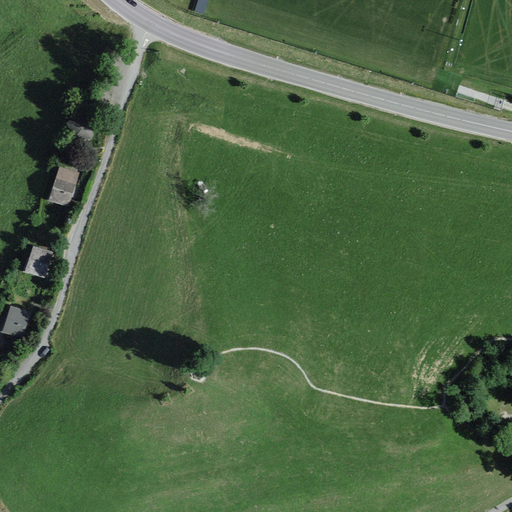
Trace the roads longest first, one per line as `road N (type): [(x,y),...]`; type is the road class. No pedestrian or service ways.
road 1 (residential): [(148,23),(50,324),(0,405)]
road 2 (secondary): [(148,23),(328,84),(511,129)]
